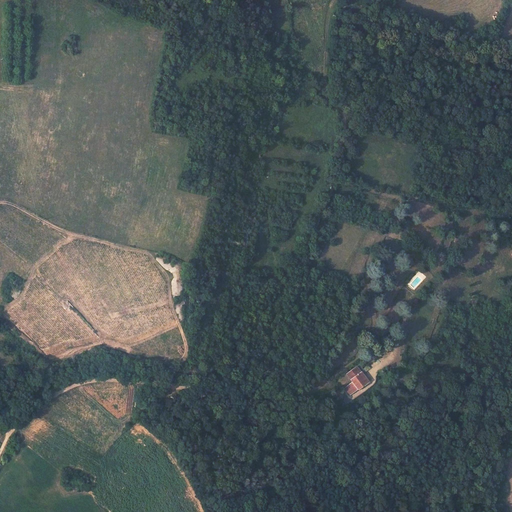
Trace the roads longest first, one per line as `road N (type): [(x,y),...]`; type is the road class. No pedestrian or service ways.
road 1 (track): [(243,328),(275,292),(332,191),(344,151),(336,27),(350,0)]
road 2 (track): [(0,454),(18,424),(84,382),(211,382),(229,365),(243,328)]
road 3 (track): [(0,381),(103,347),(195,369),(243,328)]
road 4 (unclassified): [(511,384),(314,420)]
road 5 (track): [(0,204),(63,231),(153,253)]
